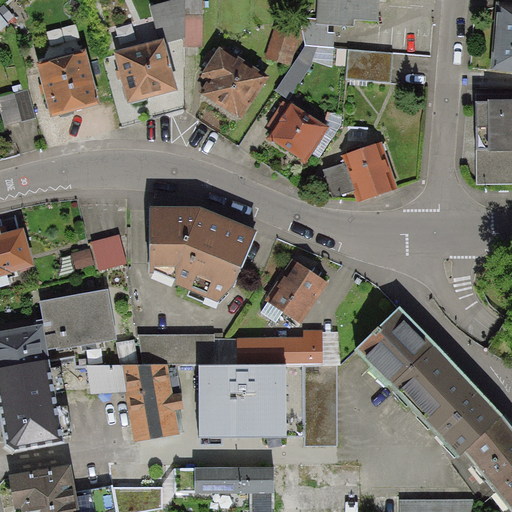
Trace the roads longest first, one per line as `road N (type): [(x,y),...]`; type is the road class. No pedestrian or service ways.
road 1 (residential): [(427,241),(348,230),(197,177),(144,169),(0,185)]
road 2 (residential): [(427,241),(454,0)]
